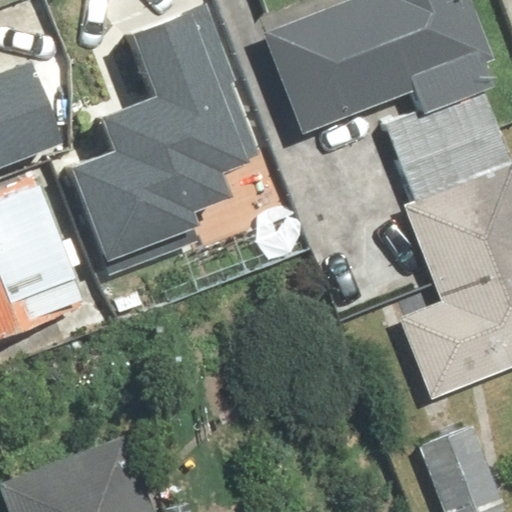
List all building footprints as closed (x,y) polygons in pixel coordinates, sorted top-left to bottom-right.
[(344,0),(246,35),(283,138),(399,96),(404,110),(373,121),(403,204),(392,208),(426,301),(388,315),(419,401),(511,366),(511,182),(478,90),(486,86),(454,0),(344,0)] [(75,149),(105,241),(197,211),(186,178),(260,154),(210,2),(133,27),(151,80),(104,95),(117,135),(75,149)] [(0,162),(37,152),(55,149),(33,70),(0,79),(0,162)] [(37,152),(0,162),(0,335),(86,309),(37,152)] [(497,511),(465,425),(408,446),(432,511),(497,511)] [(141,511),(113,434),(0,476),(0,511),(141,511)]
